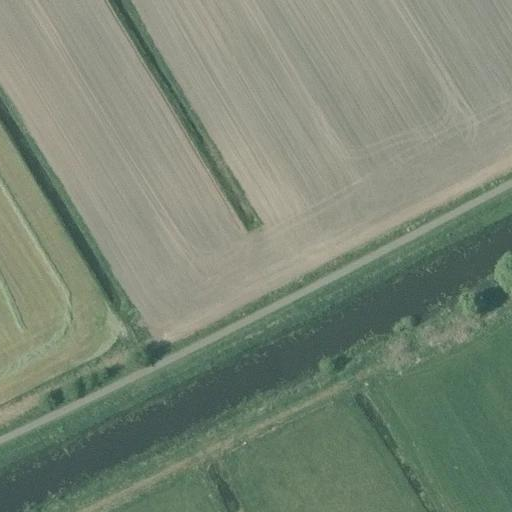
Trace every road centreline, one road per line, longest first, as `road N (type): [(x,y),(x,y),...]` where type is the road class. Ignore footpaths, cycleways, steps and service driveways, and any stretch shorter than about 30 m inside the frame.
road 1 (track): [(511,162),(0,417)]
road 2 (track): [(511,323),(406,379),(359,374),(81,511)]
